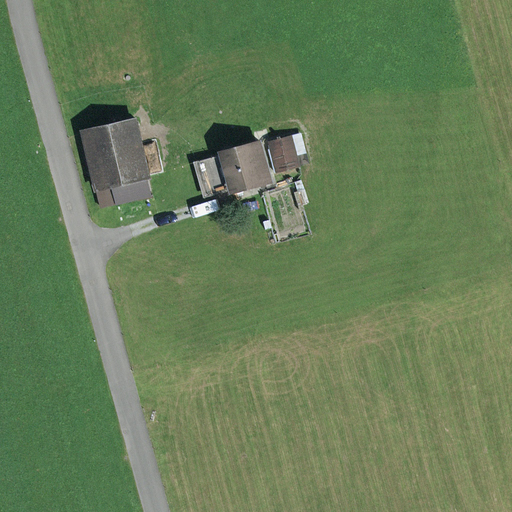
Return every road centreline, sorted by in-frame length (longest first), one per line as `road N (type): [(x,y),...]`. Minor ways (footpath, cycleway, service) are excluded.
road 1 (unclassified): [(19,0),(158,511)]
road 2 (track): [(85,249),(217,204)]
